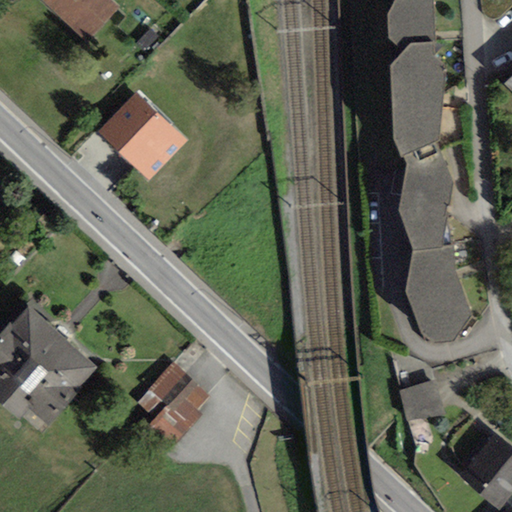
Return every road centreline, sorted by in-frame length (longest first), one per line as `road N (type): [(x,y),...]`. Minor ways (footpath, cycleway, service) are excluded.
road 1 (primary): [(412,511),(0,123)]
road 2 (unclassified): [(511,363),(502,345),(481,209),(469,0)]
